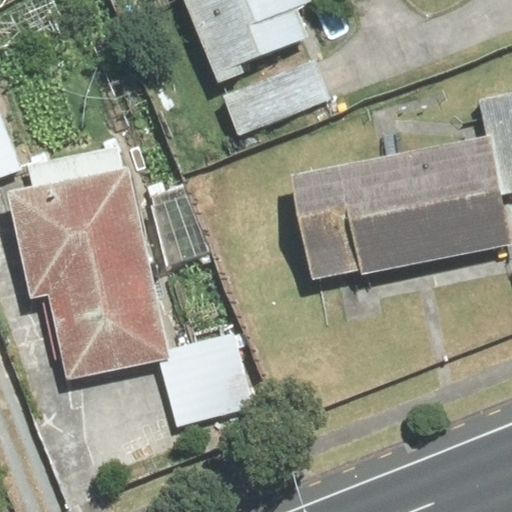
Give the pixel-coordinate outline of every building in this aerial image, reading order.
[(307,0),(177,0),(215,89),(238,79),(235,73),(309,43),(297,15),(312,9),(307,0)] [(329,104),(309,62),(219,103),(239,145),(329,104)] [(0,178),(15,174),(0,129),(0,178)] [(486,143),(287,183),(309,290),(508,250),(486,143)] [(130,175),(5,200),(26,308),(47,304),(63,386),(168,365),(130,175)]
